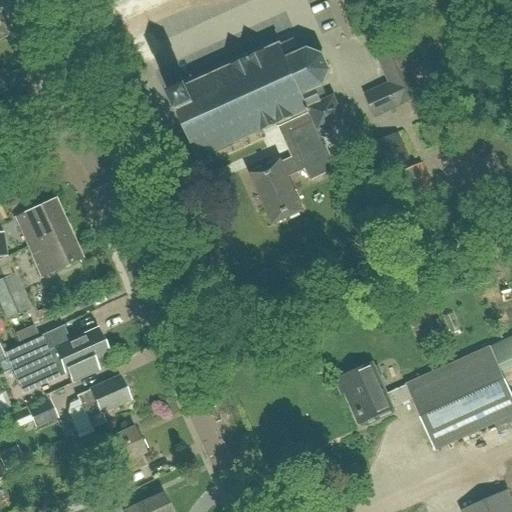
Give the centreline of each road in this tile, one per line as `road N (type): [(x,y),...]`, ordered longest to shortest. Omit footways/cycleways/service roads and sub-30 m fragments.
road 1 (unclassified): [(72,136),(242,511)]
road 2 (unclassified): [(11,0),(72,136)]
